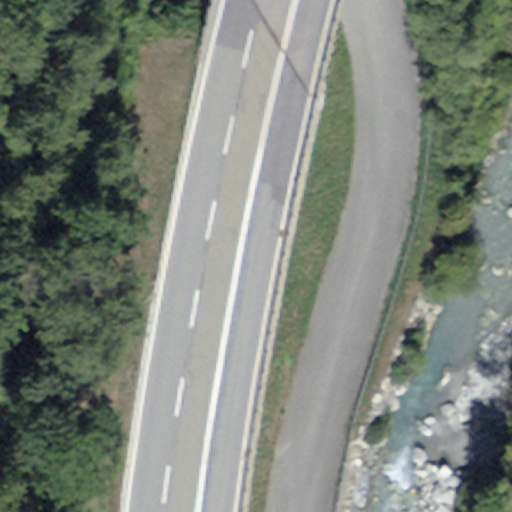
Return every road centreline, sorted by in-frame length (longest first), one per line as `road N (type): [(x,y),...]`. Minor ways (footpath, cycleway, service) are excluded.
road 1 (unclassified): [(298,511),(309,422),(383,183),(366,0)]
road 2 (primary): [(178,511),(191,363),(266,0)]
